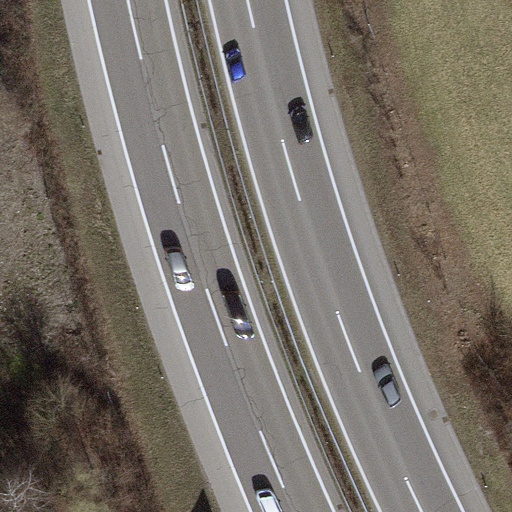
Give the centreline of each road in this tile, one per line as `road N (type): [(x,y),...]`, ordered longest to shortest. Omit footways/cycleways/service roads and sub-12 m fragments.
road 1 (motorway): [(425,511),(321,257),(251,0)]
road 2 (motorway): [(127,0),(168,172),(213,311),(294,511)]
